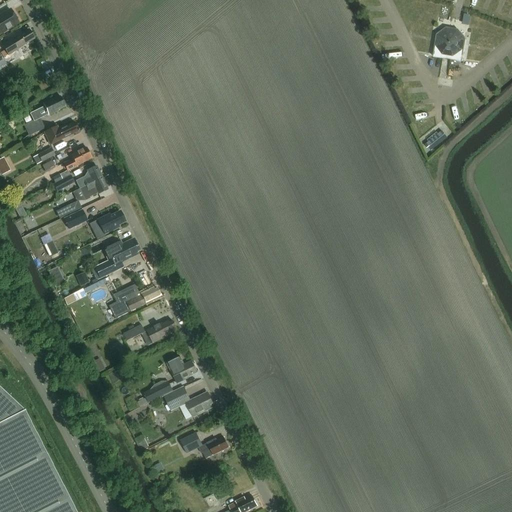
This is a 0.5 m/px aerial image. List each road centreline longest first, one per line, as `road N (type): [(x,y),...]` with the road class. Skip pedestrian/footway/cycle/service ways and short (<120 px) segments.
road 1 (residential): [(271,511),(22,0)]
road 2 (unclassified): [(110,511),(53,399),(0,327)]
